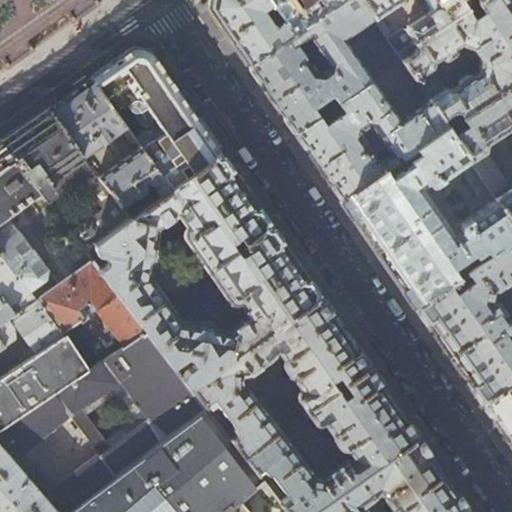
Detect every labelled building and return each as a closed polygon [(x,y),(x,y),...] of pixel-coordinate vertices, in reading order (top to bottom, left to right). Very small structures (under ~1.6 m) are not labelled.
[(0,0),(0,66),(2,65),(60,24),(94,0),(0,0)] [(262,9),(271,3),(268,0),(209,0),(208,6),(228,35),(248,64),(293,33),(279,14),(275,18),(278,23),(274,26),(262,9)] [(341,40),(372,19),(359,0),(339,0),(293,33),(248,64),(275,103),(295,131),(329,108),(323,100),(331,94),(337,102),(371,80),(344,43),(343,41),(341,40)] [(339,0),(268,0),(271,3),(279,14),(293,33),(339,0)] [(359,0),(372,19),(395,51),(401,47),(411,41),(475,0),(359,0)] [(412,51),(407,55),(401,47),(395,51),(400,60),(425,97),(444,125),(450,122),(445,114),(449,111),(455,111),(459,116),(511,81),(511,0),(475,0),(411,41),(414,47),(412,51)] [(172,109),(151,81),(128,50),(108,64),(89,77),(124,126),(138,146),(168,188),(209,159),(172,109)] [(69,91),(45,108),(81,155),(124,126),(89,77),(69,91)] [(371,80),(337,102),(342,110),(334,116),(329,108),(295,131),(319,166),(341,198),(391,164),(413,148),(445,126),(444,125),(425,97),(396,117),(395,114),(371,80)] [(444,125),(445,126),(468,161),(475,170),(488,190),(494,200),(511,225),(511,81),(459,116),(463,124),(457,128),(452,121),(450,122),(444,125)] [(22,124),(0,139),(0,141),(39,192),(47,202),(57,195),(55,192),(76,177),(99,206),(67,229),(82,249),(96,239),(97,238),(98,238),(128,217),(121,207),(96,175),(81,155),(45,108),(22,124)] [(445,126),(413,148),(417,153),(407,160),(410,164),(397,173),(391,164),(341,198),(384,259),(415,305),(457,276),(451,267),(472,252),(475,255),(484,249),(488,254),(511,237),(511,225),(494,200),(462,221),(461,222),(460,223),(459,224),(459,225),(458,226),(458,227),(458,229),(459,230),(459,231),(452,236),(419,187),(426,182),(427,183),(428,184),(429,184),(432,184),(433,184),(434,184),(435,183),(436,182),(468,161),(445,126)] [(0,252),(28,290),(50,276),(52,269),(47,263),(41,262),(10,221),(0,219),(0,218),(39,192),(0,141),(0,252)] [(138,146),(96,175),(121,207),(142,192),(144,185),(146,183),(152,185),(152,186),(152,187),(158,195),(168,188),(138,146)] [(209,159),(168,188),(158,195),(128,217),(98,238),(97,238),(96,239),(95,241),(94,243),(94,244),(94,246),(94,247),(95,249),(95,250),(96,251),(96,253),(104,254),(107,258),(106,262),(98,268),(135,318),(165,297),(148,274),(151,261),(153,259),(154,256),(155,254),(156,251),(156,249),(156,246),(155,244),(154,241),(157,226),(177,212),(187,226),(186,226),(185,228),(184,229),(184,231),(184,232),(184,233),(184,235),(185,236),(185,238),(207,268),(268,224),(246,192),(219,152),(209,159)] [(478,197),(488,190),(475,170),(464,177),(478,197)] [(294,261),(268,224),(207,268),(227,297),(228,298),(228,299),(229,300),(231,301),(232,302),(234,302),(235,302),(236,302),(238,302),(239,302),(240,301),(250,315),(230,330),(215,327),(215,326),(213,324),(211,323),(209,322),(205,321),(204,321),(201,321),(199,321),(197,322),(194,323),(180,320),(165,297),(135,318),(146,331),(189,387),(318,296),(294,261)] [(511,237),(488,254),(457,276),(415,305),(450,355),(482,401),(511,380),(511,322),(510,320),(505,324),(499,315),(504,311),(497,301),(493,300),(493,291),(497,291),(511,279),(511,237)] [(0,252),(0,324),(36,300),(35,299),(28,290),(0,252)] [(91,260),(35,299),(36,300),(61,333),(75,323),(95,309),(123,346),(146,331),(135,318),(98,268),(91,260)] [(345,335),(318,296),(189,387),(204,407),(219,426),(228,418),(233,425),(232,430),(233,431),(226,435),(241,455),(279,429),(250,391),(250,390),(249,389),(248,387),(246,386),(244,386),(243,385),(241,385),(242,373),(244,373),(249,373),(252,372),(254,370),(271,358),(273,357),(274,356),(275,353),(276,352),(276,350),(277,350),(284,360),(284,361),(283,362),(283,364),(283,366),(284,368),(284,369),(285,370),(286,371),(287,372),(289,373),(290,373),(301,388),(297,390),(296,391),(296,392),(296,394),(296,395),(296,396),(296,397),(297,398),(306,410),(367,366),(345,335)] [(37,350),(61,333),(36,300),(0,324),(0,348),(15,337),(15,327),(13,324),(16,322),(37,350)] [(64,511),(204,407),(189,387),(146,331),(123,346),(100,361),(98,362),(0,428),(0,511),(64,511)] [(68,345),(61,333),(37,350),(0,375),(0,428),(98,362),(80,336),(68,345)] [(393,404),(367,366),(306,410),(314,421),(315,422),(315,423),(317,423),(318,424),(319,424),(320,424),(321,423),(322,423),(323,422),(324,421),(335,436),(334,436),(335,438),(335,440),(336,442),(337,444),(338,445),(339,446),(340,447),(342,448),(344,448),(346,448),(352,458),(351,458),(349,458),(347,458),(345,459),(344,460),(343,461),(322,475),(311,474),(310,469),(279,429),(241,455),(254,471),(260,467),(265,472),(268,472),(273,479),(265,485),(284,510),(285,511),(310,511),(416,437),(393,404)] [(511,380),(482,401),(506,436),(511,444),(511,380)] [(226,435),(219,426),(204,407),(64,511),(224,511),(261,481),(254,471),(241,455),(226,435)] [(444,477),(416,437),(310,511),(364,511),(365,511),(365,510),(365,509),(365,508),(363,505),(373,498),(374,497),(376,495),(377,493),(378,492),(385,495),(384,496),(385,497),(385,498),(385,499),(386,500),(394,511),(463,511),(467,510),(444,477)] [(265,485),(261,481),(224,511),(282,511),(284,510),(265,485)]
